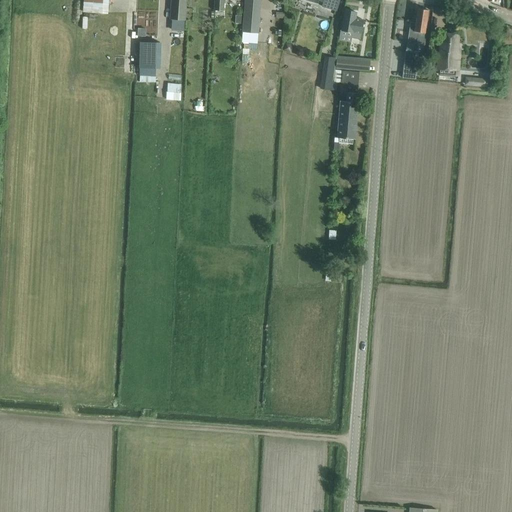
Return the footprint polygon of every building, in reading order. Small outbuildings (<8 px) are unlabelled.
[(107,16),(108,0),(84,0),(83,14),(107,16)] [(186,0),(171,0),(170,19),(185,20),(186,0)] [(223,0),(215,0),(215,11),(223,11),(223,0)] [(244,0),(242,32),(259,34),(260,0),(244,0)] [(317,0),(324,2),(322,6),(336,10),(339,0),(317,0)] [(484,0),(484,8),(505,9),(505,0),(484,0)] [(410,22),(406,50),(418,52),(422,52),(429,10),(417,8),(415,23),(410,22)] [(192,9),(191,24),(202,24),(202,10),(192,9)] [(341,30),(340,36),(351,38),(359,39),(360,33),(361,33),(363,20),(355,19),(356,12),(344,10),(343,20),(341,30)] [(442,33),(441,43),(440,51),(439,51),(437,66),(443,67),(443,69),(458,71),(460,60),(460,50),(458,50),(459,35),(442,33)] [(155,82),(155,68),(160,68),(160,42),(139,42),(139,68),(139,82),(155,82)] [(286,43),(284,50),(291,52),(292,47),(291,44),(286,43)] [(404,63),(403,78),(413,79),(415,79),(418,52),(406,50),(404,63)] [(359,70),(360,61),(337,59),(336,68),(359,70)] [(341,85),(358,86),(359,72),(343,71),(341,85)] [(181,84),(167,83),(167,92),(166,92),(166,99),(180,100),(181,84)] [(340,101),(337,138),(339,138),(339,143),(352,144),(353,139),(355,139),(359,93),(347,92),(346,102),(340,101)]
